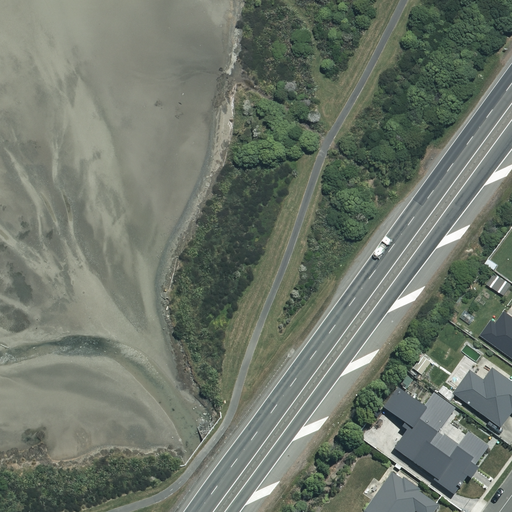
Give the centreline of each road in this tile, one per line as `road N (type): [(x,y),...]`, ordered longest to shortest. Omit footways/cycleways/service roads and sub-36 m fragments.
road 1 (trunk): [(200,511),(511,81)]
road 2 (trunk): [(511,129),(230,511)]
